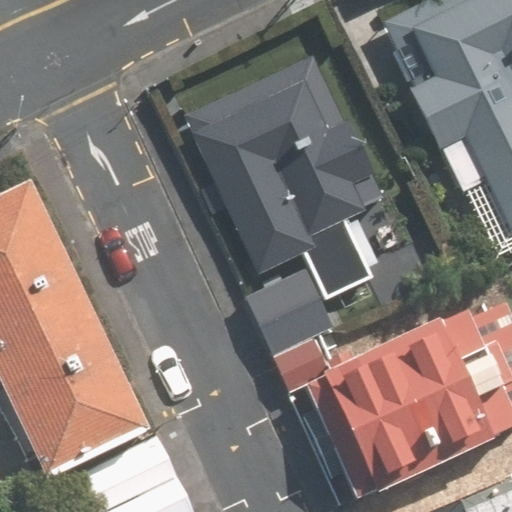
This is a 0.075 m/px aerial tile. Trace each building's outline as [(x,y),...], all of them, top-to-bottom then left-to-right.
[(511,0),(421,0),(374,25),(501,267),(511,261),(511,0)] [(179,119),(247,267),(260,293),(307,271),(324,308),(370,287),(340,223),(382,204),(313,56),(179,119)] [(28,188),(0,202),(0,387),(41,471),(142,423),(28,188)] [(511,327),(500,299),(338,367),(326,338),(275,360),(290,396),(318,384),(364,492),(511,429),(511,415),(511,414),(511,327)] [(163,444),(88,480),(103,511),(188,511),(194,509),(163,444)] [(511,511),(511,480),(437,511),(511,511)]
